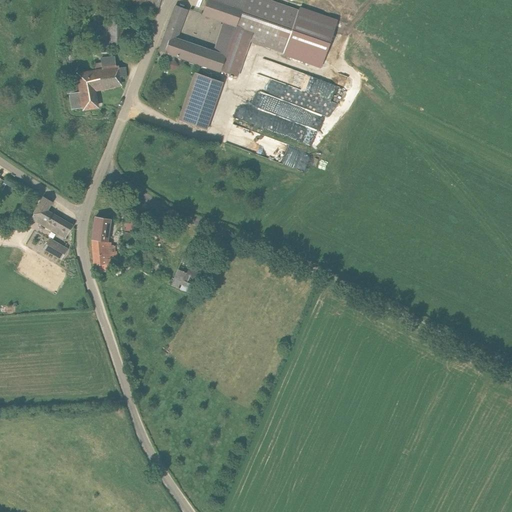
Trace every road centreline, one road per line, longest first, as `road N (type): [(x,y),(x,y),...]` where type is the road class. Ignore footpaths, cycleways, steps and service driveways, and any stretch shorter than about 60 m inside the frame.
road 1 (track): [(511,369),(300,263),(181,218),(101,172)]
road 2 (unclassified): [(189,511),(136,421),(89,281),(83,214)]
road 3 (unclassified): [(83,214),(170,0)]
